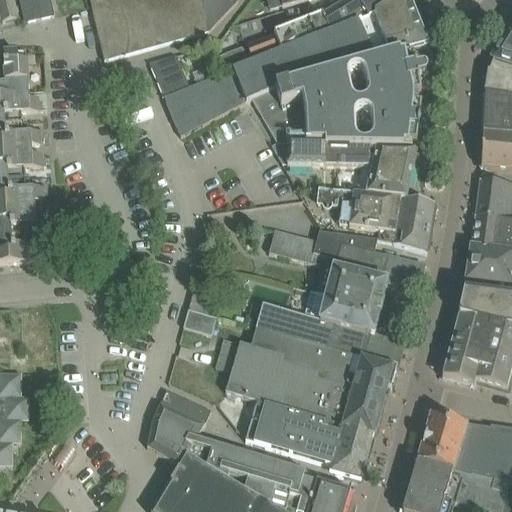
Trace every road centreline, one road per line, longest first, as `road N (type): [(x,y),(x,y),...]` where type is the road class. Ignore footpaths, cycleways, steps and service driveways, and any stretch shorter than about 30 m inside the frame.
road 1 (residential): [(0,47),(79,39),(86,144),(129,246),(106,296),(0,301)]
road 2 (residential): [(462,176),(414,393)]
road 3 (residential): [(470,3),(462,176)]
road 4 (residential): [(133,511),(144,484),(131,462),(154,385)]
road 5 (residential): [(414,393),(378,511)]
